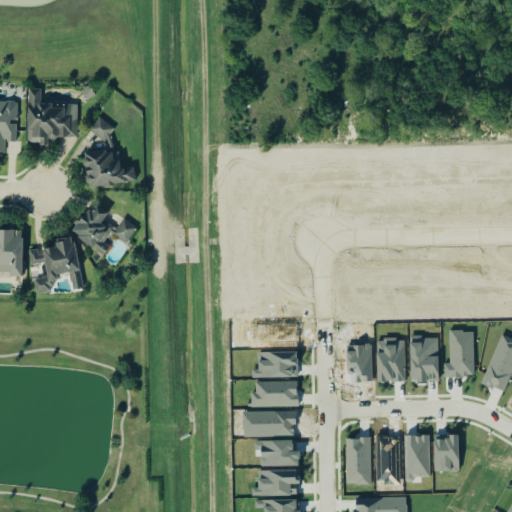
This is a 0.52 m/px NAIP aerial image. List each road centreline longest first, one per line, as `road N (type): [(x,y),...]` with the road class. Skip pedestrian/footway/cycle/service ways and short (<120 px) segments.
road 1 (residential): [(511,240),(324,244),(326,511)]
road 2 (residential): [(325,410),(468,409),(511,431)]
